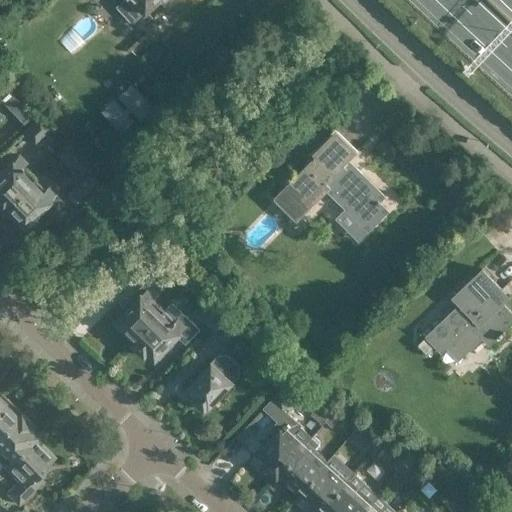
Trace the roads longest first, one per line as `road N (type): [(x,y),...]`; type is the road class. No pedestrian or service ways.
road 1 (residential): [(152,445),(0,292)]
road 2 (primary): [(511,139),(356,0)]
